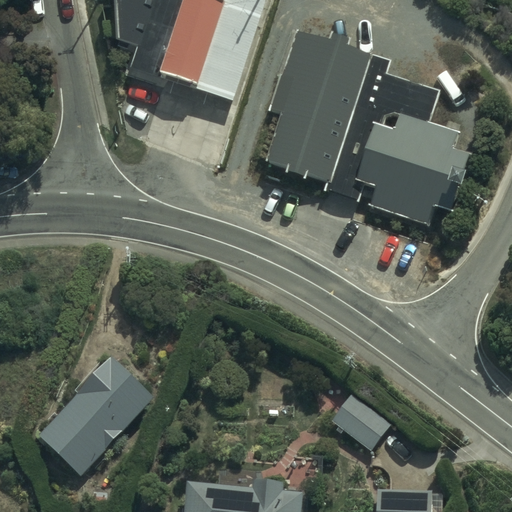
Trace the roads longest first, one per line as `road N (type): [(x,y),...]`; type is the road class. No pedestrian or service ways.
road 1 (tertiary): [(84,213),(170,227),(264,258),(421,359)]
road 2 (residential): [(84,213),(63,0)]
road 3 (residential): [(511,220),(421,359)]
